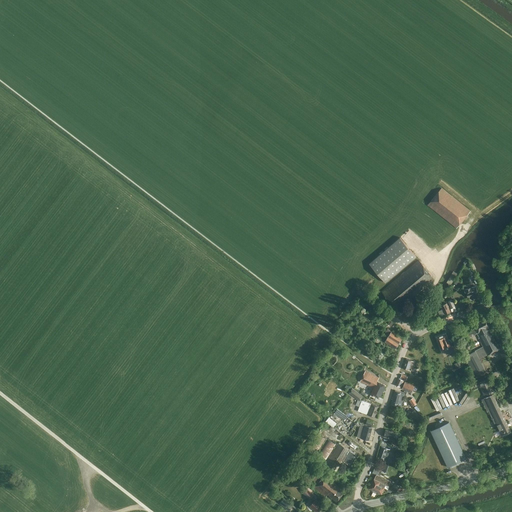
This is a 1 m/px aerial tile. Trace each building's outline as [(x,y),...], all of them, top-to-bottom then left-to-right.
[(457,229),(471,211),(441,188),(428,205),(457,229)] [(401,238),(370,264),(385,283),(416,257),(401,238)] [(406,303),(435,279),(419,261),(382,292),(400,314),(405,310),(401,306),(405,303),(406,303)] [(476,296),(478,295),(476,287),(470,288),(469,284),(463,285),(464,289),(465,294),(467,293),(467,297),(469,296),(469,298),(471,298),(472,299),(476,298),(476,296)] [(445,315),(450,312),(446,303),(441,306),(442,308),(440,308),(443,315),(445,314),(445,315)] [(489,327),(491,326),(486,318),(474,324),(476,328),(475,329),(473,329),(471,330),(470,331),(469,331),(468,330),(467,334),(470,335),(477,332),(480,338),(479,339),(483,346),(475,351),(465,357),(475,377),(486,371),(480,359),(488,355),(500,349),(491,332),(492,332),(489,327)] [(395,349),(402,338),(387,329),(384,334),(383,333),(381,336),(386,340),(385,342),(395,349)] [(452,355),(458,353),(452,339),(448,340),(446,333),(436,337),(441,349),(448,346),(452,355)] [(417,373),(418,370),(412,368),(412,367),(414,362),(406,359),(403,368),(411,371),(410,372),(415,374),(416,372),(417,373)] [(380,397),(386,385),(377,381),(379,378),(365,371),(360,381),(374,388),(370,394),(375,397),(375,395),(380,397)] [(406,380),(407,377),(402,375),(400,378),(400,379),(399,379),(395,385),(400,387),(401,387),(405,379),(406,380)] [(483,401),(485,405),(488,404),(490,408),(498,404),(493,394),(495,394),(492,388),(490,389),(486,380),(478,383),(486,400),(483,401)] [(411,394),(414,386),(405,382),(402,389),(407,391),(407,392),(411,394)] [(352,388),(349,392),(359,400),(363,396),(352,388)] [(499,395),(501,399),(511,393),(511,391),(511,389),(499,395)] [(403,397),(404,394),(395,391),(391,404),(401,407),(403,400),(404,397),(403,397)] [(358,411),(375,417),(376,413),(377,413),(378,411),(377,411),(379,406),(362,400),(358,411)] [(503,435),(511,431),(498,404),(490,408),(492,413),(490,414),(491,416),(493,415),(494,417),(497,425),(498,425),(498,426),(498,427),(499,427),(500,430),(495,432),(497,436),(502,434),(503,435)] [(414,410),(411,413),(417,419),(420,416),(414,410)] [(330,416),(326,421),(334,427),(338,422),(330,416)] [(371,426),(373,421),(364,418),(362,423),(371,426)] [(431,431),(448,468),(466,459),(449,422),(431,431)] [(364,425),(360,438),(369,441),(372,427),(364,425)] [(394,437),(395,432),(385,430),(384,436),(389,437),(389,439),(394,440),(394,437)] [(336,444),(318,433),(307,449),(325,461),(336,444)] [(336,470),(350,450),(338,442),(324,463),(336,470)] [(386,461),(390,449),(381,447),(378,457),(384,459),(383,460),(386,461)] [(313,480),(317,483),(313,488),(316,492),(317,490),(325,497),(327,494),(336,502),(344,492),(339,488),(340,487),(335,483),(335,482),(325,473),(321,471),(313,480)] [(391,481),(378,475),(376,474),(369,488),(381,494),(385,485),(388,486),(391,481)] [(395,484),(391,489),(395,493),(399,488),(395,484)] [(310,499),(314,495),(307,488),(303,493),(310,499)] [(283,498),(279,503),(289,511),(292,507),(293,506),(283,498)] [(313,503),(310,506),(316,511),(318,511),(323,507),(319,504),(320,504),(315,500),(313,503),(312,503),(313,503)]
